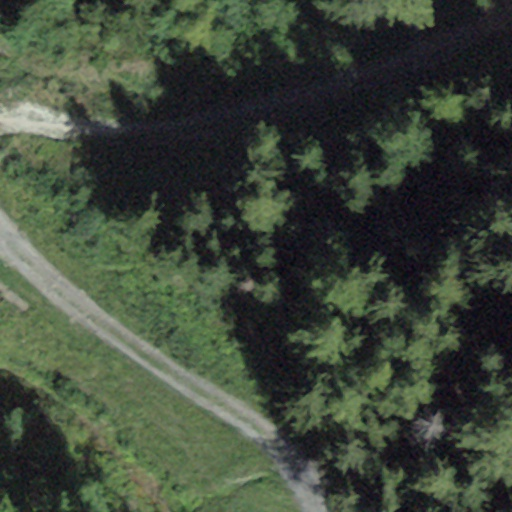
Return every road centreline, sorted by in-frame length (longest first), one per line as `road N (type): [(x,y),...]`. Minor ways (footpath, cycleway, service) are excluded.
road 1 (track): [(511,53),(329,115),(170,135),(0,135)]
road 2 (track): [(310,511),(299,479),(257,426),(92,308),(24,251),(0,216)]
